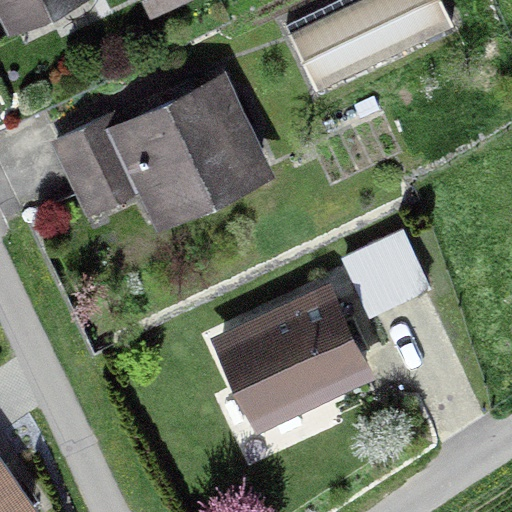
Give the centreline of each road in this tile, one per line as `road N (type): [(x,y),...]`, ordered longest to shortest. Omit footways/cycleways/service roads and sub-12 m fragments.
road 1 (residential): [(0,282),(108,511)]
road 2 (residential): [(511,437),(399,511)]
